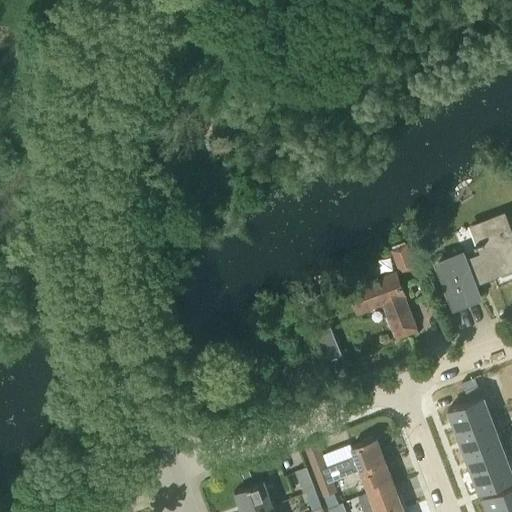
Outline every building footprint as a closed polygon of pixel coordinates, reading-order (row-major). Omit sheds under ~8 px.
[(465,259),(463,253),(438,262),(455,306),(480,297),(473,278),(490,272),(492,276),(511,268),(511,236),(504,215),(469,228),(479,253),(465,259)] [(391,249),(400,272),(417,266),(407,242),(391,249)] [(397,273),(354,289),(352,290),(360,311),(385,302),(398,336),(416,330),(403,295),(405,294),(397,273)] [(329,327),(315,332),(319,342),(319,343),(325,359),(340,353),(329,327)] [(458,430),(492,417),(483,396),(450,409),(458,430)] [(492,417),(458,430),(466,450),(499,438),(492,417)] [(352,446),(356,456),(340,462),(345,475),(386,459),(377,436),(352,446)] [(507,458),(499,438),(466,450),(473,471),(507,458)] [(331,480),(323,457),(310,461),(319,484),(331,480)] [(511,471),(507,458),(473,471),(481,491),(511,478),(511,471)] [(386,459),(345,475),(361,469),(370,491),(394,482),(386,459)] [(247,465),(240,468),(243,476),(251,474),(247,465)] [(303,493),(314,489),(306,466),(294,471),(303,493)] [(244,511),(254,511),(274,504),(265,479),(236,490),(244,511)] [(335,490),(331,480),(319,484),(323,494),(335,490)] [(384,511),(403,505),(394,482),(370,491),(377,511),(384,511)] [(489,511),(511,511),(511,487),(484,499),(489,511)]
